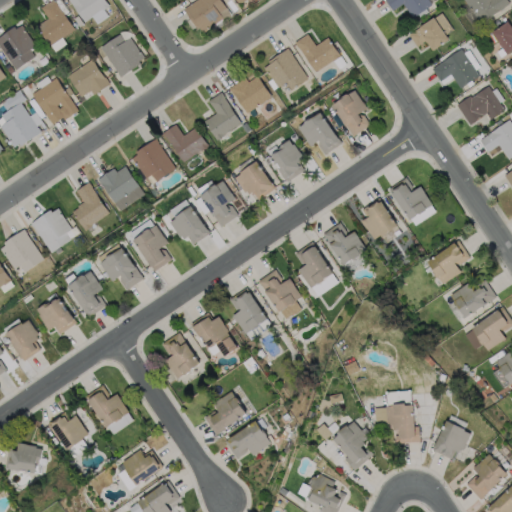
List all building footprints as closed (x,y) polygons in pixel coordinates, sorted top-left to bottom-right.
[(76,29),(63,37),(67,43),(55,51),(52,46),(48,49),(34,28),(49,18),(42,7),(52,0),(57,0),(58,2),(76,29)] [(105,0),(110,6),(105,9),(109,16),(97,24),(92,17),(85,21),(74,5),(73,5),(69,0),(105,0)] [(224,17),(204,30),(200,25),(197,26),(184,7),(194,0),(223,0),(232,13),(224,19),(224,17)] [(430,0),(433,3),(413,16),(403,2),(393,9),(387,0),(430,0)] [(508,0),(509,1),(480,22),(465,0),(508,0)] [(451,37),(434,49),(427,39),(418,45),(410,33),(442,11),(454,28),(448,32),(451,37)] [(510,19),(511,21),(511,49),(509,52),(494,31),(510,19)] [(21,25),(34,45),(29,49),(34,56),(15,69),(0,48),(0,36),(14,27),(15,29),(21,25)] [(307,32),(316,44),(328,36),(341,54),(333,59),(333,58),(315,70),(295,41),(307,32)] [(121,34),(126,41),(132,37),(142,52),(142,51),(146,57),(141,60),(142,63),(122,77),(119,73),(120,73),(102,47),(121,34)] [(291,52),(308,76),(289,89),(284,82),(278,86),(268,71),(267,71),(264,66),(270,62),(268,60),(288,46),(292,52),(291,52)] [(462,47),(481,73),(461,86),(452,72),(441,79),(433,67),(462,47)] [(94,58),(106,77),(107,76),(112,83),(95,94),(92,90),(83,96),(69,75),(94,58)] [(258,74),(272,94),(248,111),(235,92),(234,93),(230,86),(246,75),(249,80),(258,74)] [(58,77),(66,89),(70,86),(74,92),(70,95),(80,110),(66,119),(64,117),(54,124),(33,94),(42,88),(38,82),(48,75),(52,81),(58,77)] [(489,85),(492,90),(497,87),(505,98),(501,101),(505,108),(493,116),(494,116),(491,118),(486,112),(470,123),(457,104),(471,95),(472,96),(489,85)] [(355,88),(363,101),(364,100),(368,107),(360,112),(365,114),(371,123),(354,135),(345,123),(340,126),(334,116),(339,113),(333,104),(341,98),(341,96),(347,93),(349,93),(355,88)] [(225,133),(218,138),(205,120),(217,111),(209,99),(222,90),(226,96),(225,96),(230,103),(230,104),(241,121),(224,133),(225,133)] [(22,101),(39,127),(40,127),(43,131),(22,145),(21,143),(15,147),(12,141),(0,123),(0,118),(4,116),(3,115),(22,101)] [(322,110),(337,133),(338,133),(343,141),(326,152),(319,143),(320,138),(311,143),(307,138),(308,137),(299,125),(306,121),(306,119),(311,116),(313,116),(322,110)] [(510,118),(511,121),(511,155),(509,158),(499,143),(489,150),(480,138),(510,118)] [(175,123),(183,134),(195,126),(208,145),(200,150),(182,161),(165,136),(162,132),(175,123)] [(158,141),(175,168),(156,181),(155,180),(151,183),(146,176),(135,161),(135,162),(131,157),(137,153),(136,151),(155,137),(158,141)] [(290,137),(294,142),(295,141),(305,155),(300,159),(305,167),(288,179),(280,167),(282,165),(279,160),(276,161),(271,154),(273,153),(273,151),(278,148),(279,149),(283,146),(281,143),(290,137)] [(277,186),(259,199),(253,191),(250,193),(248,190),(246,192),(235,176),(240,172),(239,171),(241,170),(239,167),(253,157),(256,160),(258,159),(277,186)] [(125,165),(144,193),(120,210),(102,183),(101,184),(97,178),(104,173),(103,173),(106,171),(107,172),(114,167),(116,171),(125,165)] [(406,175),(415,188),(421,184),(425,191),(433,203),(426,207),(426,208),(420,212),(419,212),(410,218),(395,195),(395,196),(389,187),(406,175)] [(224,179),(232,193),(233,192),(236,198),(228,203),(233,205),(239,214),(222,226),(220,223),(220,222),(197,188),(211,178),(215,183),(216,182),(218,182),(224,179)] [(92,225),(85,230),(72,211),(79,207),(78,205),(84,201),(76,190),(89,181),(93,186),(92,186),(110,212),(92,224),(92,225)] [(399,223),(383,234),(382,233),(376,237),(368,227),(363,220),(368,216),(363,207),(381,195),(386,203),(385,204),(399,223)] [(192,204),(206,225),(207,224),(212,231),(194,244),(188,236),(185,238),(183,235),(181,236),(170,221),(176,217),(170,208),(186,198),(191,205),(192,204)] [(58,206),(63,213),(62,213),(71,227),(66,231),(71,238),(51,251),(33,225),(31,222),(51,208),(52,210),(58,206)] [(156,223),(164,235),(165,235),(169,241),(164,245),(172,258),(154,270),(134,239),(134,237),(130,231),(151,218),(155,224),(156,223)] [(341,220),(350,233),(355,229),(359,235),(367,247),(361,252),(361,253),(355,257),(353,257),(345,263),(334,246),(333,246),(324,232),(341,220)] [(44,257),(25,271),(20,264),(14,268),(0,247),(6,244),(4,241),(24,227),(27,232),(44,257)] [(472,256),(462,263),(457,262),(463,270),(457,275),(456,274),(444,283),(440,276),(438,276),(435,270),(435,268),(429,260),(452,244),(460,238),(472,256)] [(324,279),(319,282),(318,282),(311,286),(299,268),(305,264),(302,263),(295,252),(313,240),(315,244),(316,244),(319,248),(318,248),(334,271),(326,276),(324,279)] [(123,247),(134,263),(144,277),(127,289),(120,280),(121,274),(112,280),(109,276),(110,275),(100,261),(101,260),(98,256),(118,242),(122,247),(123,247)] [(0,263),(11,280),(3,285),(3,284),(0,286),(0,263)] [(275,268),(284,280),(290,277),(294,283),(302,295),(296,300),(302,308),(295,314),(294,313),(286,318),(268,293),(268,294),(258,280),(275,268)] [(91,270),(99,282),(103,287),(97,292),(106,304),(89,316),(85,311),(86,310),(68,285),(77,279),(77,278),(83,274),(84,274),(91,270)] [(486,277),(498,295),(467,316),(461,307),(459,307),(455,301),(456,300),(451,293),(464,285),(463,284),(470,280),(473,285),(486,277)] [(267,317),(259,322),(264,330),(256,335),(251,328),(245,332),(237,320),(236,320),(232,314),(238,310),(229,298),(247,286),(252,294),(252,295),(267,317)] [(60,297),(65,304),(63,305),(66,310),(68,309),(72,314),(77,321),(60,333),(54,325),(49,329),(45,323),(39,314),(40,313),(37,308),(46,302),(47,303),(50,301),(51,303),(53,302),(53,300),(56,298),(58,298),(60,297)] [(511,317),(511,325),(507,329),(502,327),(501,328),(507,337),(501,341),(488,349),(484,343),(475,349),(464,334),(496,312),(496,311),(504,305),(511,317)] [(207,311),(212,319),(219,314),(223,320),(229,329),(227,330),(238,345),(224,354),(217,343),(218,342),(217,340),(215,341),(215,343),(211,345),(210,345),(207,346),(202,340),(205,338),(201,333),(199,334),(196,329),(195,329),(190,322),(207,311)] [(29,318),(36,329),(37,329),(40,333),(37,334),(40,337),(36,340),(42,348),(24,360),(19,353),(20,352),(6,332),(23,321),(24,322),(29,318)] [(190,345),(200,361),(191,367),(191,369),(186,373),(185,372),(178,377),(167,360),(167,361),(165,359),(174,353),(173,351),(171,352),(169,351),(162,342),(180,330),(190,345)] [(511,383),(506,374),(504,374),(500,369),(501,367),(497,360),(511,350),(511,383)] [(103,384),(112,397),(117,393),(121,399),(129,411),(123,415),(123,417),(117,421),(116,420),(107,426),(86,396),(103,384)] [(237,397),(241,402),(240,404),(246,412),(224,427),(225,428),(216,434),(204,416),(217,408),(213,402),(219,398),(231,390),(236,396),(237,397)] [(344,400),(332,402),(331,395),(342,392),(344,400)] [(407,402),(407,404),(414,403),(416,425),(420,424),(421,440),(397,442),(396,434),(400,433),(400,428),(395,429),(394,426),(390,426),(390,424),(377,425),(375,407),(387,406),(387,404),(394,404),(394,403),(407,402)] [(62,412),(68,420),(70,419),(69,418),(75,414),(88,433),(82,437),(83,438),(66,450),(50,426),(47,422),(62,412)] [(467,444),(464,449),(462,448),(461,451),(457,449),(452,458),(434,449),(449,419),(467,428),(466,430),(472,433),(467,444)] [(268,434),(267,436),(272,442),(260,450),(260,451),(254,455),(248,446),(247,452),(237,458),(225,440),(233,435),(234,435),(256,420),(262,428),(264,428),(268,434)] [(355,421),(363,429),(366,426),(370,430),(367,433),(369,434),(368,435),(369,437),(365,440),(367,442),(363,446),(366,449),(369,446),(375,453),(356,469),(347,457),(350,455),(336,438),(341,433),(340,432),(349,424),(349,426),(355,421)] [(317,429),(325,422),(333,432),(326,439),(317,429)] [(87,448),(83,440),(67,449),(71,457),(87,448)] [(42,448),(40,459),(39,459),(38,463),(36,463),(35,464),(36,464),(35,470),(34,470),(34,473),(26,471),(26,469),(20,468),(19,470),(13,469),(4,468),(8,447),(17,448),(18,442),(26,443),(26,444),(36,445),(36,447),(42,448)] [(140,448),(144,454),(151,449),(163,466),(136,485),(125,468),(126,467),(122,461),(140,448)] [(495,486),(481,499),(466,484),(478,473),(474,468),(491,452),(496,458),(499,458),(503,463),(503,465),(510,472),(495,486)] [(321,473),(336,481),(334,486),(339,489),(335,495),(338,496),(341,490),(347,493),(337,511),(325,511),(321,510),(324,504),(320,503),(320,504),(310,499),(310,501),(306,499),(307,497),(298,492),(303,481),(311,486),(312,484),(310,482),(313,476),(315,476),(319,477),(321,473)] [(168,479),(170,483),(168,485),(174,494),(177,493),(179,497),(170,503),(168,501),(165,502),(171,511),(169,511),(130,511),(129,509),(128,507),(168,479)] [(511,511),(490,511),(488,509),(495,502),(495,503),(511,486),(511,511)]
